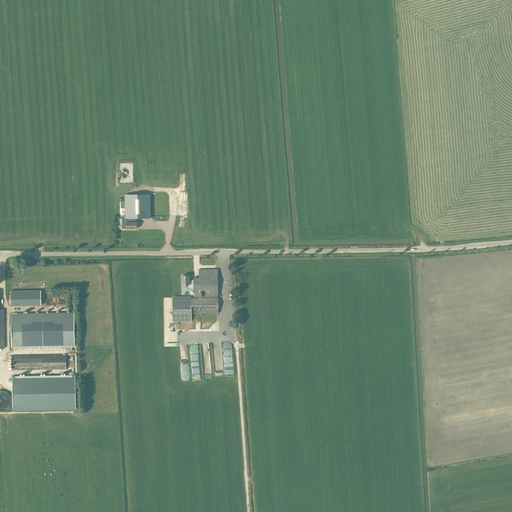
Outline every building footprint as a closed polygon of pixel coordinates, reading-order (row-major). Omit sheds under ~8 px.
[(150,194),(124,194),(125,218),(123,218),(123,222),(121,222),(121,228),(126,228),(126,229),(136,229),(136,222),(136,218),(151,218),(150,194)] [(172,296),(173,322),(191,321),(191,314),(218,313),(218,269),(198,269),(199,278),(193,278),(193,280),(189,280),(189,275),(182,276),(182,285),(189,285),(189,288),(193,288),(193,297),(191,297),(191,296),(172,296)] [(41,290),(11,291),(11,306),(41,305),(41,290)] [(73,313),(11,314),(12,348),(74,347),(73,313)] [(201,380),(198,343),(190,344),(192,381),(201,380)] [(66,355),(12,356),(12,370),(66,369),(66,355)] [(234,374),(233,355),(223,356),(225,375),(234,374)] [(223,370),(222,359),(217,360),(217,357),(213,357),(214,369),(215,369),(215,374),(223,374),(223,370)] [(74,375),(12,376),(13,411),(75,409),(74,375)] [(0,408),(10,408),(10,391),(0,391),(0,408)]
